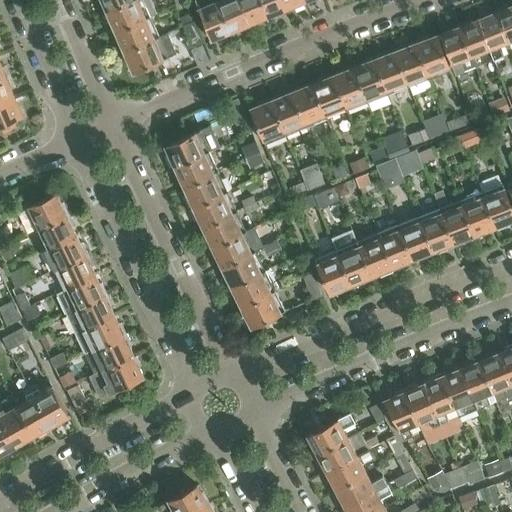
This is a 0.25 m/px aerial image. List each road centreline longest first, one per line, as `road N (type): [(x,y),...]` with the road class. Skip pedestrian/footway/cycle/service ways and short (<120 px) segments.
road 1 (residential): [(417,0),(111,126)]
road 2 (residential): [(511,265),(236,376)]
road 3 (residential): [(236,376),(111,126)]
road 4 (residential): [(77,142),(192,396)]
road 5 (residential): [(257,414),(511,304)]
road 6 (residential): [(192,396),(0,503)]
road 7 (residential): [(58,511),(212,434)]
road 8 (residential): [(18,0),(77,142)]
road 9 (residential): [(111,126),(59,0)]
